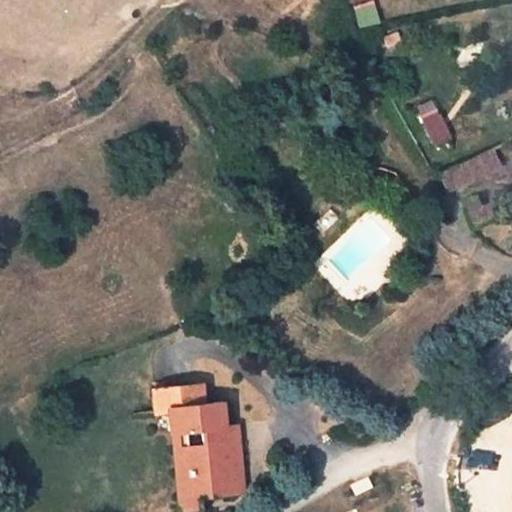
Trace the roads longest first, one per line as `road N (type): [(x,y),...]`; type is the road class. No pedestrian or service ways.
road 1 (residential): [(511,343),(435,406),(426,440),(433,511)]
road 2 (track): [(175,0),(113,56),(69,69),(0,70)]
road 3 (track): [(273,511),(382,450),(426,440)]
